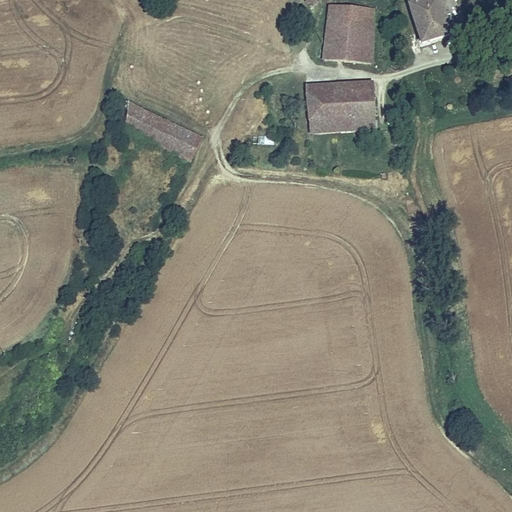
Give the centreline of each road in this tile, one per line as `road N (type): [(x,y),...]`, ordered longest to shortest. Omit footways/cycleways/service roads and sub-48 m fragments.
road 1 (track): [(291,61),(241,88),(54,423),(0,466)]
road 2 (track): [(291,61),(196,17),(148,19),(125,31),(111,52),(92,134),(0,156)]
